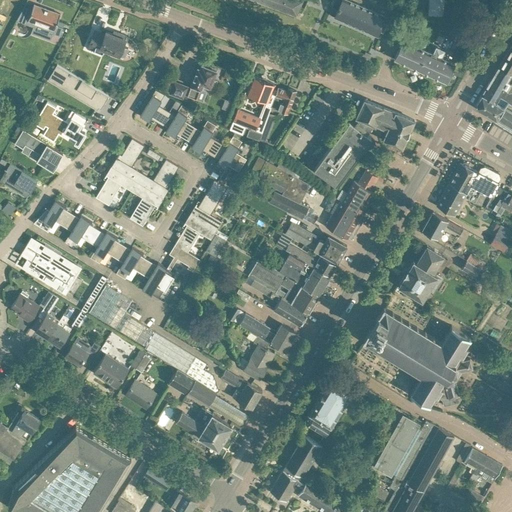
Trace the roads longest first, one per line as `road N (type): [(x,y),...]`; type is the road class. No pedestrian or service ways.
road 1 (residential): [(61,185),(154,243),(199,167),(121,120)]
road 2 (tertiary): [(186,18),(449,121)]
road 3 (tertiary): [(314,348),(449,121)]
road 4 (residential): [(505,457),(314,348)]
road 5 (residential): [(226,493),(77,395)]
road 6 (tertiary): [(226,493),(314,348)]
road 7 (residential): [(186,18),(121,120)]
road 8 (tertiary): [(449,121),(511,18)]
